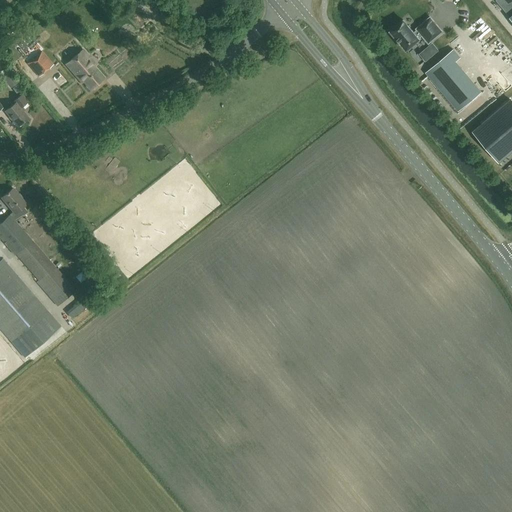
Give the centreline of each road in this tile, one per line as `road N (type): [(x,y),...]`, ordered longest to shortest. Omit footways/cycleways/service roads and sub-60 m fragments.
road 1 (secondary): [(499,263),(289,8)]
road 2 (unclassified): [(0,159),(73,139),(182,86),(289,8)]
